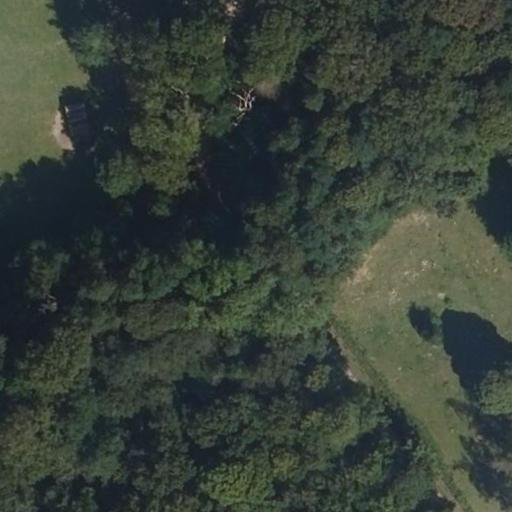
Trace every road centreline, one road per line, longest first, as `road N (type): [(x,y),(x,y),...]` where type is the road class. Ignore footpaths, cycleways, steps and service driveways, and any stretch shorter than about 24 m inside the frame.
road 1 (track): [(196,170),(428,511)]
road 2 (track): [(0,286),(196,170)]
road 3 (track): [(243,0),(208,86),(196,170)]
